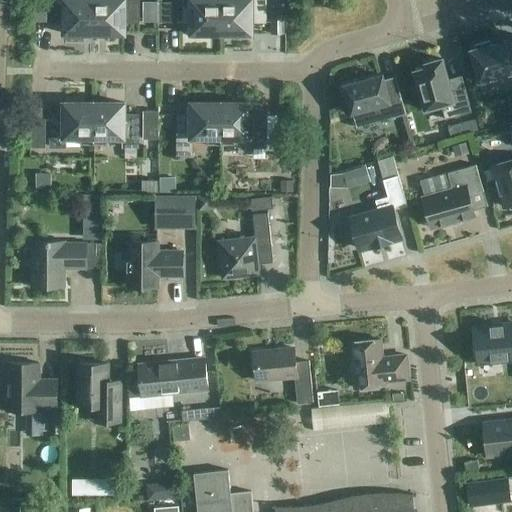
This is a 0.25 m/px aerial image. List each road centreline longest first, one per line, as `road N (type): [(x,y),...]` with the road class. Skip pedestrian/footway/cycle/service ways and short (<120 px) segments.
road 1 (residential): [(0,323),(173,322),(308,308)]
road 2 (residential): [(36,72),(312,72)]
road 3 (residential): [(308,308),(312,72)]
road 4 (unclassified): [(442,511),(420,296)]
